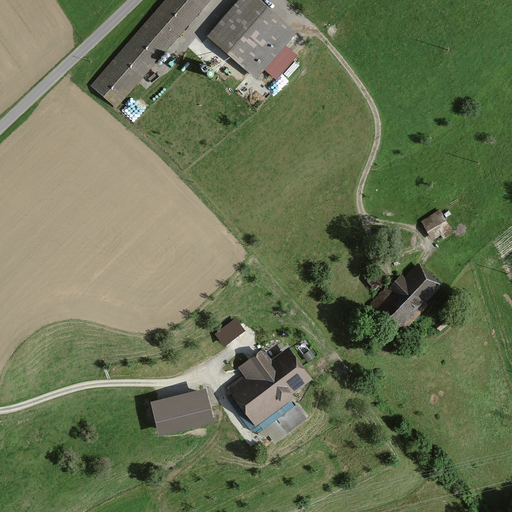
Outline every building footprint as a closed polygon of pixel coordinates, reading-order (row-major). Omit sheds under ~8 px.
[(211,0),(166,0),(88,89),(113,110),(211,0)] [(291,33),(250,0),(238,0),(205,40),(253,79),(291,33)] [(440,210),(421,222),(433,241),(452,229),(440,210)] [(418,263),(373,308),(398,333),(443,288),(418,263)] [(231,325),(213,339),(223,353),(242,339),(231,325)] [(243,382),(225,395),(247,425),(305,382),(282,352),(268,362),(259,351),(234,370),(243,382)] [(206,390),(150,403),(159,438),(214,425),(206,390)]
